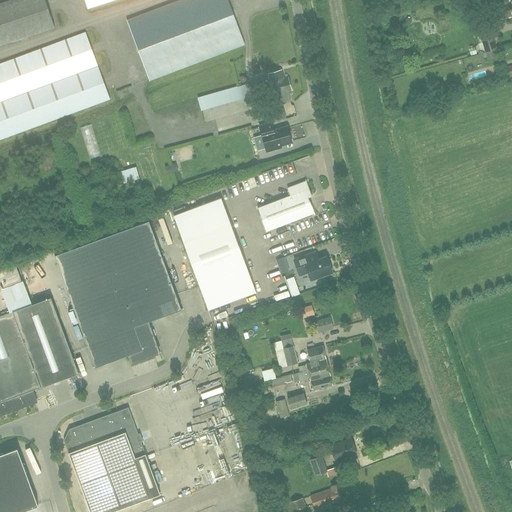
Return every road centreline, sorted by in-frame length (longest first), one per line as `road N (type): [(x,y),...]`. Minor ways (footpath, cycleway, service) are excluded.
road 1 (residential): [(441,511),(361,284),(295,0)]
road 2 (unknown): [(212,314),(251,301),(263,278),(243,204),(260,188),(330,166)]
road 3 (unclassified): [(36,419),(156,377),(194,325),(212,314)]
